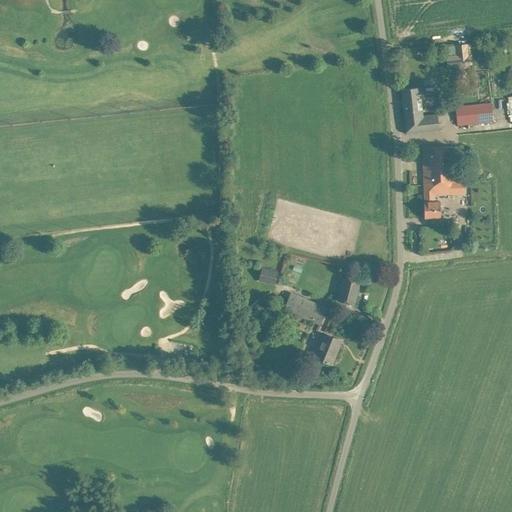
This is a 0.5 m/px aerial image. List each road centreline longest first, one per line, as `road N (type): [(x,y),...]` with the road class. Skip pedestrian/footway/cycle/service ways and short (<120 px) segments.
road 1 (unclassified): [(359,399),(400,258),(378,0)]
road 2 (unclassified): [(0,402),(138,373),(359,399)]
